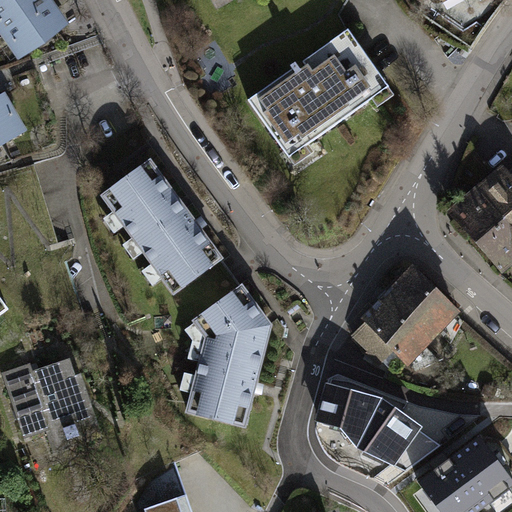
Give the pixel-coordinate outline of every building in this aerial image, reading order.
[(40,0),(0,0),(0,36),(17,61),(61,30),(40,0)] [(343,32),(247,102),(295,168),(392,98),(343,32)] [(1,99),(0,99),(0,148),(21,137),(1,99)] [(222,259),(145,161),(100,197),(177,295),(222,259)] [(511,182),(501,169),(448,211),(498,274),(511,262),(511,182)] [(410,274),(349,335),(379,364),(393,350),(404,361),(451,314),(410,274)] [(276,325),(244,290),(198,319),(211,339),(191,413),(251,425),(276,325)] [(28,365),(0,373),(0,392),(16,441),(46,431),(54,456),(100,440),(73,361),(32,375),(28,365)] [(412,410),(336,387),(321,435),(398,459),(412,410)] [(466,448),(422,475),(444,511),(484,511),(499,503),(466,448)] [(160,511),(202,511),(192,479),(154,491),(160,511)]
